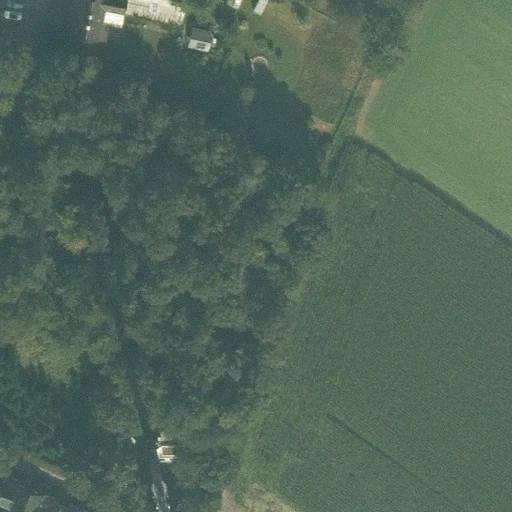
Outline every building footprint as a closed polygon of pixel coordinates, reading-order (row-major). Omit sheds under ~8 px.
[(72,0),(66,32),(103,39),(107,23),(120,25),(122,12),(125,0),(72,0)] [(125,0),(122,12),(177,22),(181,6),(151,0),(125,0)] [(203,44),(203,27),(189,27),(190,45),(203,44)] [(148,451),(150,453),(153,453),(155,451),(155,448),(154,445),(151,444),(148,445),(147,448),(148,451)] [(161,444),(161,452),(176,452),(176,444),(161,444)] [(93,511),(68,502),(67,505),(52,500),(54,496),(29,486),(25,484),(6,477),(0,490),(0,511),(93,511)]
